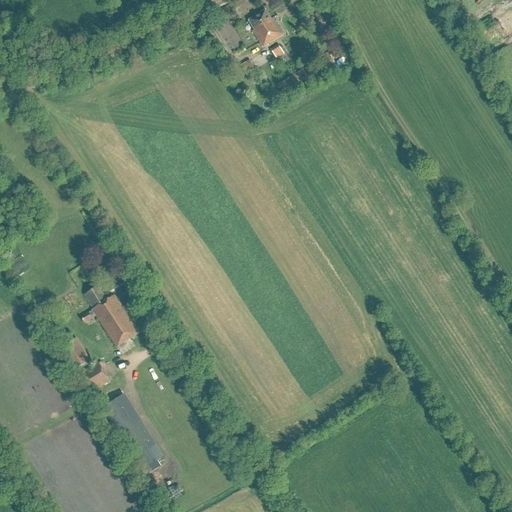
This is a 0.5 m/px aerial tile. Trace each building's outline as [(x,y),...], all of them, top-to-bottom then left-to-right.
[(472,0),(477,9),(496,0),(472,0)] [(263,46),(284,33),(274,18),(271,19),(266,10),(247,21),(263,46)] [(277,48),(284,54),(290,49),(283,42),(277,48)] [(345,56),(338,60),(343,67),(349,62),(345,56)] [(241,66),(249,81),(256,77),(256,71),(251,60),(241,66)] [(307,65),(291,76),(296,84),(313,74),(307,65)] [(90,309),(92,311),(93,310),(115,343),(136,330),(114,296),(106,301),(97,287),(85,295),(93,307),(90,309)] [(90,360),(77,338),(62,346),(75,368),(90,360)] [(91,392),(110,381),(98,362),(80,373),(91,392)] [(158,459),(167,453),(128,391),(111,401),(128,428),(136,423),(158,459)] [(170,470),(168,462),(157,465),(159,473),(170,470)]
